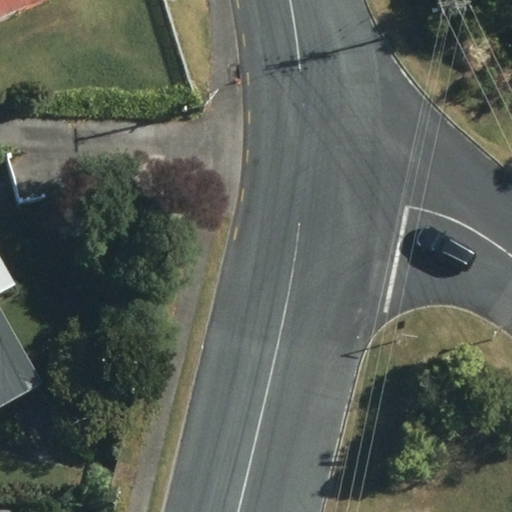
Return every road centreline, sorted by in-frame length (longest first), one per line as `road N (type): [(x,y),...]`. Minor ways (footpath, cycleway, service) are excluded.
road 1 (tertiary): [(326,150),(237,511)]
road 2 (unclassified): [(326,150),(511,262)]
road 3 (tertiary): [(295,0),(326,150)]
